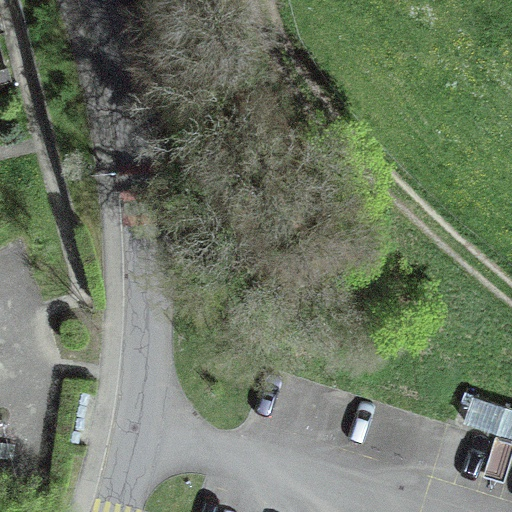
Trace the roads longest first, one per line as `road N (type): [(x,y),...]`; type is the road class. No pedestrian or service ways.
road 1 (track): [(284,0),(304,72),(358,144),(480,274),(511,297)]
road 2 (residential): [(118,511),(144,385),(148,217)]
road 3 (residential): [(148,217),(132,94),(101,0)]
